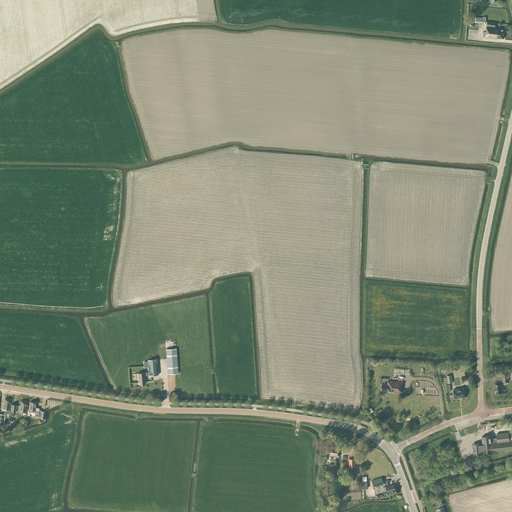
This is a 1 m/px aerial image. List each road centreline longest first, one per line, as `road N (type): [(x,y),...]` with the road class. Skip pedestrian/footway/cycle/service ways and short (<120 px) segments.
road 1 (secondary): [(391,453),(348,425),(0,387)]
road 2 (tertiary): [(482,413),(480,271),(511,119)]
